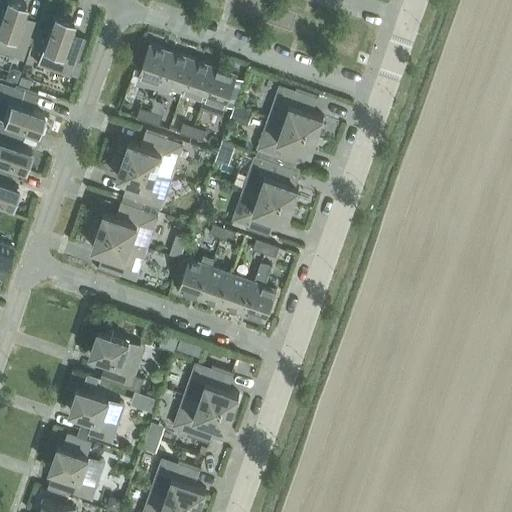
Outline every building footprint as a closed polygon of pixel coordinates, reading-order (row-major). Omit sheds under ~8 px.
[(6,0),(0,18),(0,50),(22,58),(28,43),(32,44),(44,9),(16,0),(6,0)] [(37,63),(70,75),(75,59),(79,61),(91,26),(55,13),(37,63)] [(141,82),(159,88),(172,51),(150,43),(139,75),(143,77),(141,82)] [(172,51),(159,88),(169,92),(171,86),(182,90),(194,58),(172,51)] [(182,90),(204,98),(211,77),(215,66),(194,58),(182,90)] [(201,107),(223,115),(238,74),(215,66),(211,77),(204,98),(201,107)] [(8,72),(6,79),(17,82),(21,71),(14,69),(8,72)] [(44,113),(31,109),(38,91),(17,84),(16,88),(0,82),(0,118),(37,132),(44,113)] [(324,116),(313,112),(319,94),(297,86),(295,90),(280,85),(269,116),(318,133),(324,116)] [(136,117),(148,121),(151,113),(139,109),(136,117)] [(148,121),(159,125),(162,117),(151,113),(148,121)] [(272,157),(294,165),(300,147),(311,151),(318,133),(269,116),(258,148),(273,153),(272,157)] [(0,159),(25,168),(31,150),(19,145),(24,130),(4,123),(3,125),(0,123),(0,159)] [(180,132),(191,136),(194,128),(183,124),(180,132)] [(123,159),(172,176),(183,144),(167,139),(169,135),(147,127),(141,145),(130,141),(123,159)] [(191,136),(203,140),(205,132),(194,128),(191,136)] [(223,141),(219,152),(228,155),(232,144),(223,141)] [(244,187),(293,204),(299,187),(288,183),(294,165),(272,157),(271,162),(255,156),(244,187)] [(144,206),(146,202),(161,207),(172,176),(123,159),(117,176),(128,180),(122,198),(144,206)] [(0,200),(12,205),(18,186),(6,182),(11,167),(0,162),(0,200)] [(247,228),(269,236),(276,218),(287,222),(293,204),(244,187),(233,219),(249,224),(247,228)] [(99,230),(147,247),(158,215),(143,210),(144,206),(122,198),(116,216),(105,212),(99,230)] [(210,233),(221,237),(225,227),(213,223),(210,233)] [(221,237),(233,241),(236,231),(225,227),(221,237)] [(104,251),(97,269),(120,277),(121,273),(136,278),(147,247),(99,230),(92,247),(104,251)] [(253,248),(264,252),(268,242),(257,238),(253,248)] [(0,277),(3,278),(14,246),(0,241),(0,277)] [(264,252),(276,256),(279,246),(268,242),(264,252)] [(201,297),(212,265),(214,259),(203,256),(201,261),(189,257),(178,289),(201,297)] [(244,312),(266,320),(277,287),(266,283),(272,265),(261,261),(255,280),(244,312)] [(212,265),(201,297),(222,305),(233,272),(212,265)] [(222,305),(244,312),(255,280),(233,272),(222,305)] [(135,374),(145,345),(99,329),(90,353),(107,359),(101,378),(139,391),(144,378),(135,374)] [(181,339),(178,348),(187,351),(190,342),(181,339)] [(228,390),(235,372),(212,364),(211,368),(196,363),(185,394),(233,411),(240,393),(228,390)] [(88,432),(112,440),(125,403),(79,386),(70,411),(93,419),(88,432)] [(188,435),(210,443),(216,425),(227,429),(233,411),(185,394),(174,426),(189,431),(188,435)] [(59,444),(50,468),(54,469),(73,476),(69,490),(71,490),(92,498),(105,460),(88,454),(92,441),(67,433),(62,445),(59,444)] [(152,489),(200,506),(206,489),(195,485),(202,467),(179,459),(178,463),(163,458),(152,489)] [(198,511),(200,506),(152,489),(143,511),(198,511)] [(74,511),(76,507),(44,496),(38,511),(74,511)] [(109,497),(105,510),(112,511),(118,511),(122,501),(109,497)]
